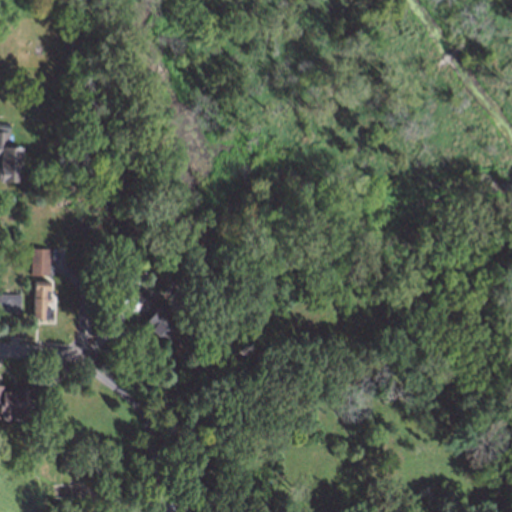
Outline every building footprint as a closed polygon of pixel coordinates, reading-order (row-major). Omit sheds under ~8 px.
[(19,179),(0,177),(0,128),(5,129),(5,143),(20,143),(19,179)] [(45,273),(26,273),(27,246),(45,247),(45,273)] [(44,318),(29,317),(30,279),(46,279),(44,318)] [(140,304),(133,297),(146,286),(152,293),(140,304)] [(0,311),(0,292),(16,292),(17,311),(0,311)] [(161,340),(140,322),(156,303),(177,320),(161,340)] [(25,414),(5,414),(5,408),(0,408),(0,385),(26,386),(25,414)]
